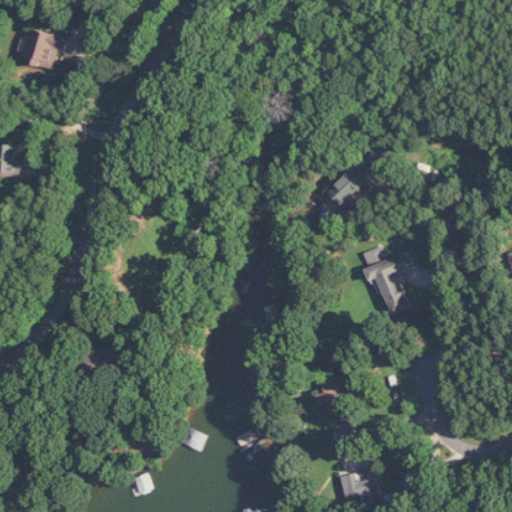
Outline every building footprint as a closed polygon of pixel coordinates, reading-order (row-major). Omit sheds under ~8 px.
[(73,36),(35,29),(28,63),(58,68),(62,50),(71,52),(73,36)] [(0,172),(24,174),(25,145),(0,144),(0,172)] [(346,207),(368,186),(354,170),(332,191),(346,207)] [(392,260),(388,247),(368,252),(372,265),(392,260)] [(424,267),(418,250),(369,268),(374,282),(382,279),(395,315),(414,308),(402,275),(424,267)] [(119,363),(115,345),(87,351),(91,369),(119,363)] [(331,423),(354,417),(351,402),(356,401),(353,387),(347,388),(344,375),(325,380),(328,393),(320,395),(322,406),(327,405),(331,423)] [(342,442),(358,439),(355,423),(340,426),(342,442)] [(379,477),(363,482),(360,472),(345,477),(352,499),(365,495),(368,504),(385,499),(379,477)]
